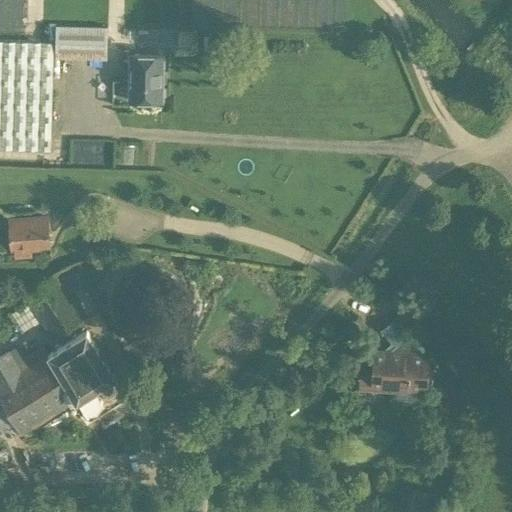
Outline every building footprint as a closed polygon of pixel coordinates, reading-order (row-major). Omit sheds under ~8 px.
[(0,38),(0,147),(50,149),(53,57),(55,57),(106,58),(107,26),(107,25),(56,24),(55,40),(28,39),(19,39),(0,38)] [(130,53),(129,99),(161,100),(162,54),(130,53)] [(113,102),(125,101),(124,83),(112,84),(113,102)] [(112,157),(112,139),(72,137),(71,156),(112,157)] [(31,255),(31,247),(49,245),(47,214),(10,216),(12,248),(14,248),(15,256),(31,255)] [(83,317),(56,276),(55,274),(25,295),(51,337),(83,317)] [(402,308),(378,329),(391,344),(415,323),(402,308)] [(446,328),(433,311),(422,320),(436,336),(446,328)] [(115,376),(100,353),(86,330),(48,353),(19,369),(11,353),(0,359),(0,395),(21,433),(72,402),(76,407),(79,408),(82,409),(85,408),(90,406),(95,402),(99,398),(101,395),(102,394),(97,387),(115,376)] [(360,373),(359,390),(396,393),(396,400),(418,402),(418,394),(427,395),(427,390),(430,353),(423,352),(408,334),(401,339),(394,345),(389,350),(373,348),(371,374),(360,373)]
